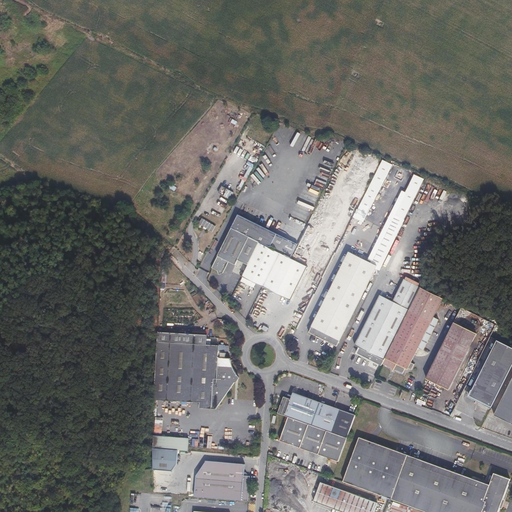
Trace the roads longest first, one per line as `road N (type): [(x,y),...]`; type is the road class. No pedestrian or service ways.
road 1 (track): [(244,110),(14,0)]
road 2 (residential): [(280,361),(511,446)]
road 3 (track): [(0,154),(129,209),(195,282)]
road 4 (track): [(388,0),(323,137),(244,110)]
road 5 (track): [(168,244),(244,110)]
road 6 (residential): [(267,373),(257,511)]
